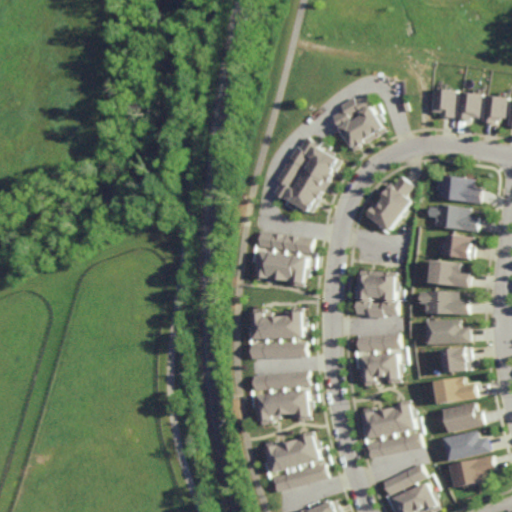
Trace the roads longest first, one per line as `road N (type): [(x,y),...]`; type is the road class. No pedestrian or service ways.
road 1 (residential): [(368,511),(333,367),(332,301),(348,199),(367,173),(410,146),(511,156)]
road 2 (residential): [(511,212),(503,327),(511,391)]
